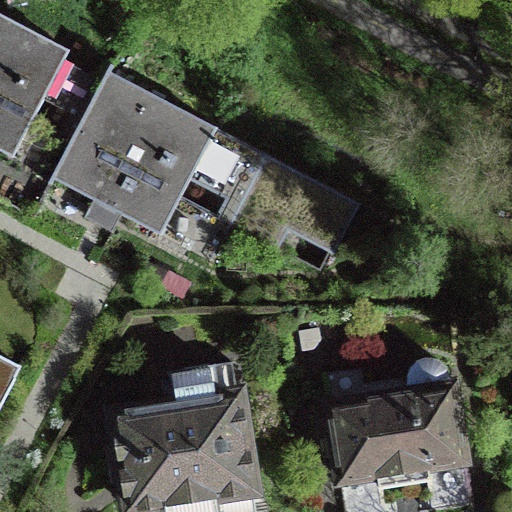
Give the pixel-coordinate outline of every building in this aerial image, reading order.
[(0,150),(13,157),(70,49),(0,12),(0,150)] [(216,130),(218,127),(111,71),(114,65),(111,64),(51,177),(106,206),(161,235),(181,196),(280,248),(289,230),(335,254),(360,206),(216,130)] [(26,350),(19,364),(0,354),(0,406),(29,351),(26,350)] [(432,510),(471,504),(453,385),(451,385),(450,375),(448,368),(443,361),(435,357),(427,357),(420,360),(414,366),(411,373),(412,381),(413,391),(370,398),(367,384),(327,390),(337,452),(346,511),(386,511),(383,486),(427,479),(432,510)] [(125,479),(130,511),(255,511),(232,361),(167,371),(173,404),(115,413),(125,479)]
